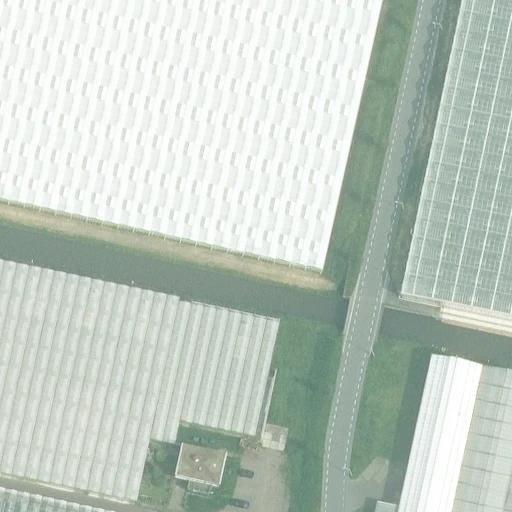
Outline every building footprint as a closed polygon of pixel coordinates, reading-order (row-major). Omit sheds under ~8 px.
[(0,0),(0,206),(207,252),(320,277),(380,0),(0,0)] [(511,0),(464,0),(402,299),(511,321),(511,0)] [(0,475),(135,505),(148,444),(173,448),(177,425),(207,431),(259,440),(272,381),(266,380),(279,325),(207,309),(177,302),(45,274),(0,264),(0,475)] [(511,511),(511,376),(433,359),(400,509),(377,504),(375,511),(511,511)] [(186,491),(207,496),(209,496),(211,488),(218,490),(225,458),(179,448),(172,480),(188,484),(186,491)] [(0,511),(94,511),(80,509),(0,492),(0,511)]
